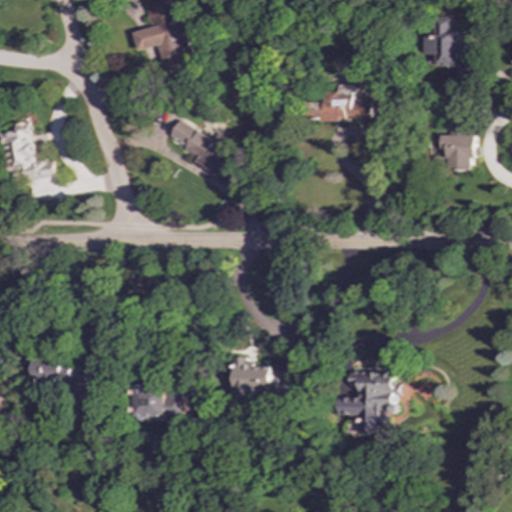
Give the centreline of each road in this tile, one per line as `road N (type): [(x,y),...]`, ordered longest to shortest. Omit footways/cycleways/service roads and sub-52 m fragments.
road 1 (tertiary): [(511,244),(0,248)]
road 2 (residential): [(132,243),(61,0)]
